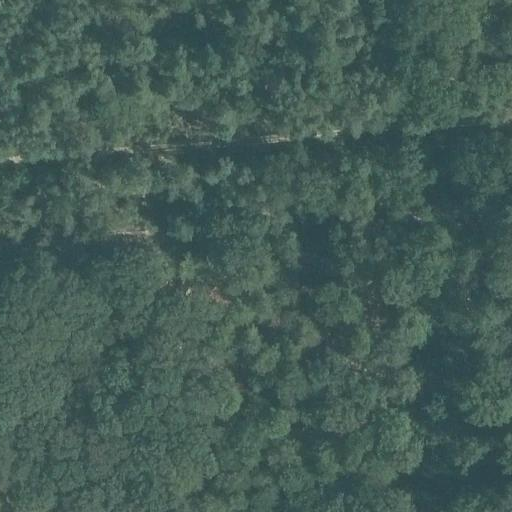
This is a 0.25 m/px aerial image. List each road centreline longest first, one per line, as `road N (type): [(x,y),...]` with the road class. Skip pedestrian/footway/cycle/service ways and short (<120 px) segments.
road 1 (track): [(511,121),(0,163)]
road 2 (track): [(511,210),(0,249)]
